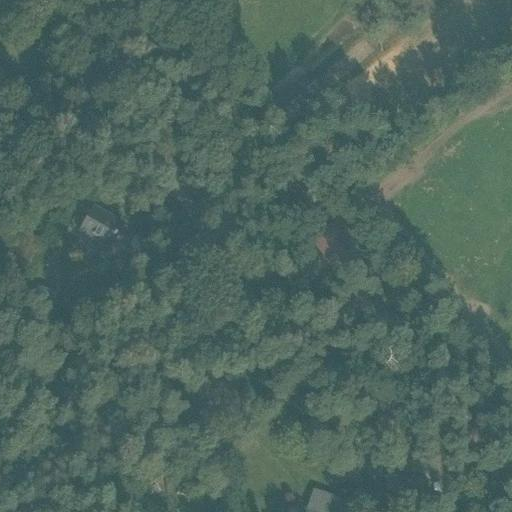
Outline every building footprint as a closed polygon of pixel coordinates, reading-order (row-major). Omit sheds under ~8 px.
[(28,2),(14,8),(20,26),(35,21),(28,2)] [(276,105),(291,122),(325,92),(311,75),(276,105)] [(184,164),(156,139),(149,147),(176,172),(184,164)] [(87,219),(82,216),(74,230),(108,250),(115,239),(118,241),(119,239),(116,237),(122,228),(93,210),(87,219)] [(338,220),(311,242),(331,267),(359,244),(338,220)] [(350,511),(353,503),(312,490),(305,511),(350,511)]
